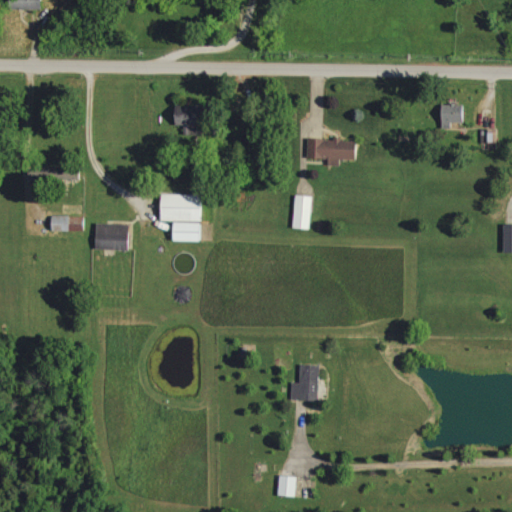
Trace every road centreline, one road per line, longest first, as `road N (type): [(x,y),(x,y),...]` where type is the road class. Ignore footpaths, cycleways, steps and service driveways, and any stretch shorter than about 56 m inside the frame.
road 1 (residential): [(511,72),(0,63)]
road 2 (residential): [(511,460),(322,467),(305,453),(295,420)]
